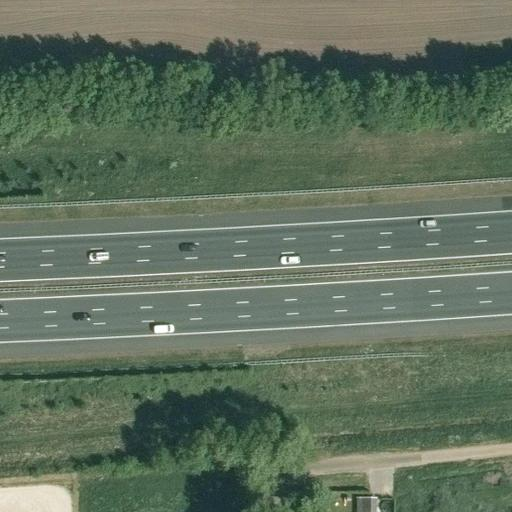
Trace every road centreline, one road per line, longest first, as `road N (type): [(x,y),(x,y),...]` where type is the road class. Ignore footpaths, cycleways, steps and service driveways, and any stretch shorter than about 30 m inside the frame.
road 1 (motorway): [(0,321),(511,293)]
road 2 (motorway): [(511,232),(0,258)]
road 3 (unclassified): [(293,511),(295,473),(307,469),(511,449)]
